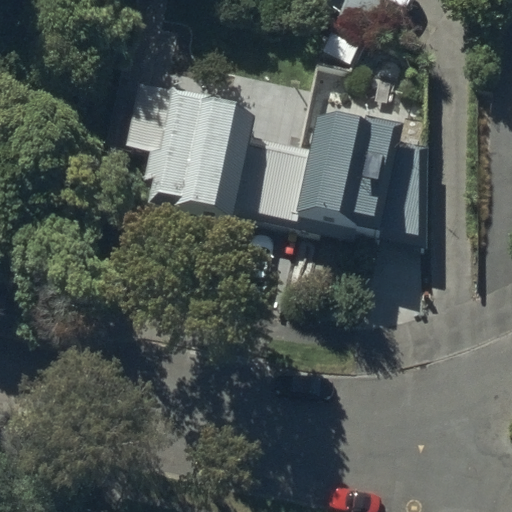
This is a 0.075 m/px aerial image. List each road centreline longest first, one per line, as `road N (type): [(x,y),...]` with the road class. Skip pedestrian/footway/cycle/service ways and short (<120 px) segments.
road 1 (residential): [(0,356),(228,407),(366,426)]
road 2 (residential): [(366,426),(511,370)]
road 3 (residential): [(486,471),(366,426)]
